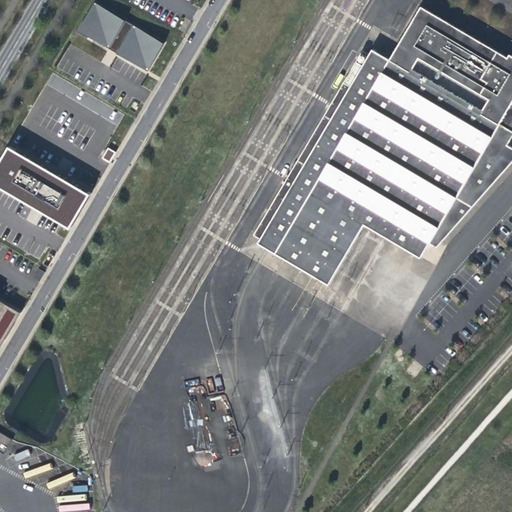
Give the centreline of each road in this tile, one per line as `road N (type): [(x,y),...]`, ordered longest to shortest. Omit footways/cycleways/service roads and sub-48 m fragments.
road 1 (unclassified): [(218,0),(0,370)]
road 2 (unknown): [(87,163),(34,133),(34,121),(52,97),(102,124),(102,135)]
